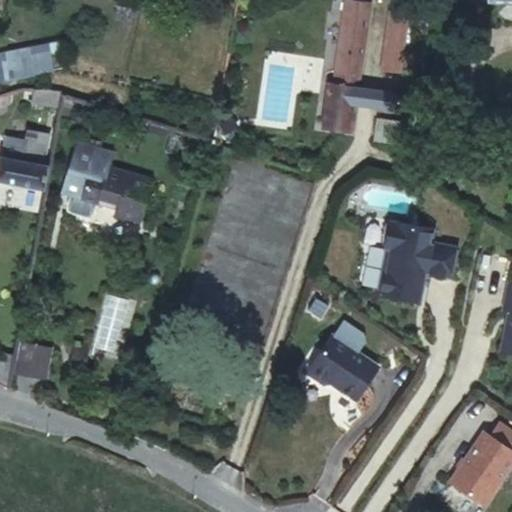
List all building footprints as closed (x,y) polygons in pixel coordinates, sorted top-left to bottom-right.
[(337,71),(329,117),(363,121),(379,0),(354,0),(343,71),(337,71)] [(423,10),(402,7),(394,62),(416,65),(423,10)] [(0,76),(61,67),(62,51),(0,54),(0,76)] [(37,92),(25,94),(23,106),(40,110),(43,94),(37,92)] [(415,102),(392,99),(387,132),(411,135),(415,102)] [(43,132),(13,126),(9,148),(8,148),(4,170),(50,179),(59,126),(44,123),(43,132)] [(155,178),(110,167),(114,152),(78,143),(67,196),(75,198),(73,208),(73,212),(96,218),(99,214),(101,204),(121,209),(119,215),(145,221),(155,178)] [(389,217),(385,236),(388,241),(390,242),(382,282),(391,289),(423,295),(427,279),(421,271),(429,266),(455,272),(461,240),(444,237),(443,245),(434,244),(436,235),(438,223),(394,214),(389,217)] [(444,237),(436,235),(434,244),(443,245),(444,237)] [(106,293),(93,347),(118,353),(131,299),(106,293)] [(387,361),(341,329),(318,362),(320,369),(332,378),(339,376),(364,394),(387,361)] [(55,345),(26,340),(20,370),(50,375),(55,345)] [(511,425),(507,422),(499,434),(511,443),(511,425)] [(492,430),(460,479),(488,499),(495,498),(511,472),(511,443),(499,434),(492,430)]
